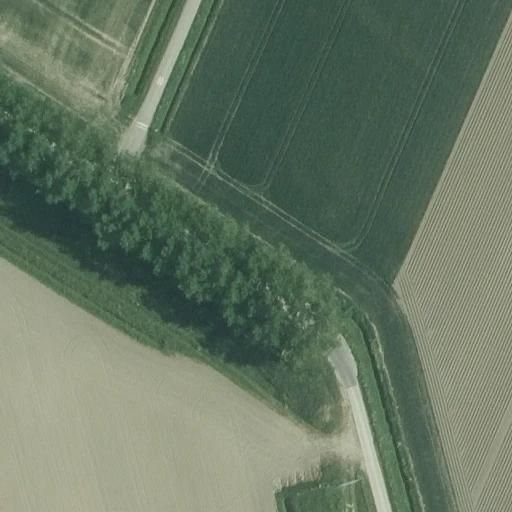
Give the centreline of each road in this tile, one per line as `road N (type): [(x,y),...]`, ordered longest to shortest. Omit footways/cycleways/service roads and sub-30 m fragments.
road 1 (unclassified): [(112,191),(325,327),(341,350),(385,511)]
road 2 (unclassified): [(112,191),(194,0)]
road 3 (unclassified): [(0,117),(112,191)]
